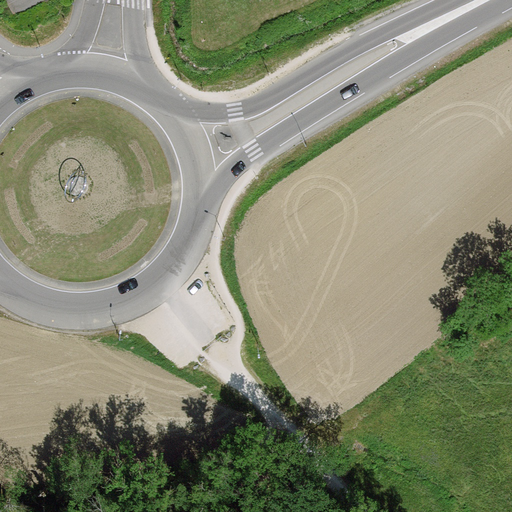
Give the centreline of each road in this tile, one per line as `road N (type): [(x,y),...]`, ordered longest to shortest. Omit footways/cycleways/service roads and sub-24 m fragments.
road 1 (primary): [(203,194),(486,0)]
road 2 (primary): [(480,0),(348,51),(253,109),(208,115),(167,104)]
road 3 (primary): [(0,281),(67,311),(127,303),(178,264),(203,194)]
road 4 (track): [(279,422),(161,282)]
road 5 (track): [(121,511),(228,489),(256,470)]
road 6 (primary): [(167,104),(100,70),(38,76)]
